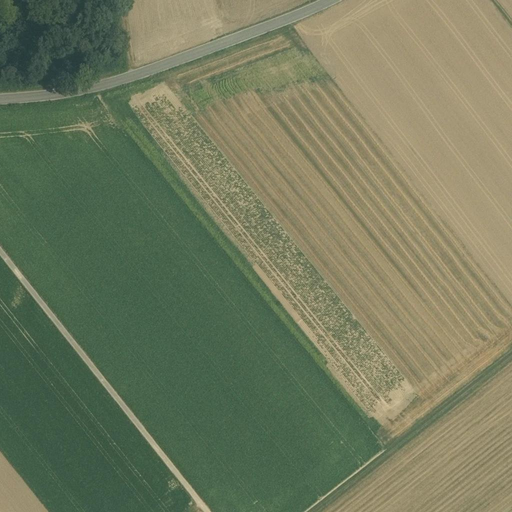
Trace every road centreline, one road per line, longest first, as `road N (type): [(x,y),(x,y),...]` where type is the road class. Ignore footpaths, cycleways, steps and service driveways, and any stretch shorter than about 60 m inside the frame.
road 1 (secondary): [(0,100),(132,78),(332,0)]
road 2 (track): [(0,252),(208,511)]
road 3 (track): [(511,357),(314,511)]
